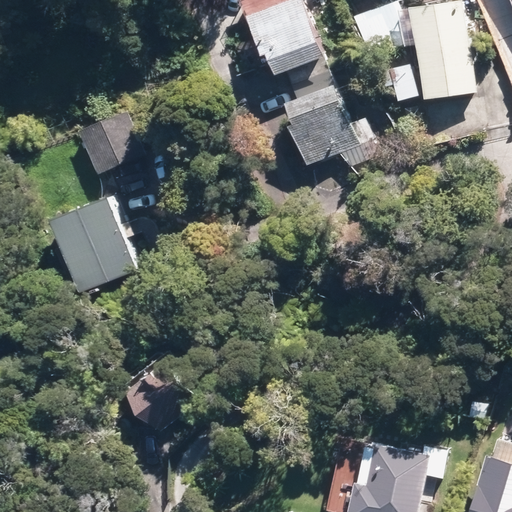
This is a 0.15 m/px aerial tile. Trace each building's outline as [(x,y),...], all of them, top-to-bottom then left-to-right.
[(325,50),(305,0),(300,0),(264,14),(283,66),(325,50)] [(463,2),(418,8),(430,92),(476,85),(463,2)] [(396,45),(385,16),(363,24),(374,53),(396,45)] [(419,93),(413,67),(396,72),(402,97),(419,93)] [(358,141),(337,90),(294,107),(315,158),(358,141)] [(126,98),(77,121),(101,175),(151,152),(126,98)] [(111,196),(64,215),(92,283),(139,263),(111,196)] [(174,360),(133,392),(149,412),(190,381),(174,360)] [(418,511),(431,455),(382,445),(374,484),(362,481),(355,511),(418,511)] [(473,511),(511,511),(511,461),(493,455),(473,511)]
